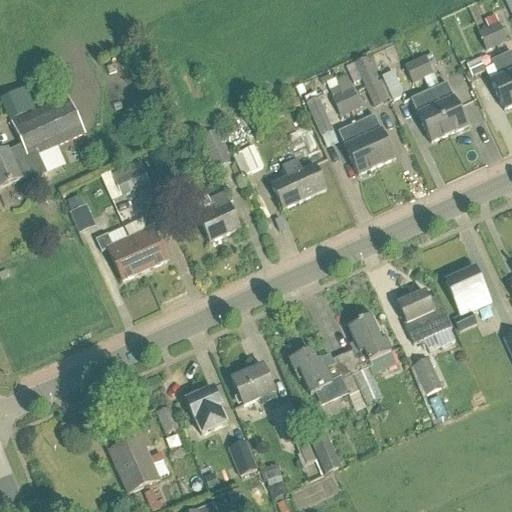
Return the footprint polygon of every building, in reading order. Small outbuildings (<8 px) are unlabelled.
[(511,0),(501,0),(511,23),(511,0)] [(506,45),(495,19),(475,28),(486,53),(506,45)] [(511,62),(509,56),(500,60),(511,86),(511,62)] [(435,63),(440,76),(455,71),(450,57),(435,63)] [(424,59),(403,68),(411,87),(432,78),(424,59)] [(391,104),(405,99),(392,60),(377,65),(384,85),(391,104)] [(511,110),(511,86),(500,60),(492,64),(499,80),(489,85),(503,115),(511,110)] [(387,106),(367,61),(354,66),(373,111),(387,106)] [(429,97),(448,139),(466,131),(447,89),(429,97)] [(361,110),(353,91),(330,101),(339,120),(361,110)] [(411,106),(430,147),(448,139),(429,97),(411,106)] [(27,163),(37,158),(84,138),(67,100),(10,126),(20,149),(27,163)] [(333,134),(319,101),(306,106),(320,139),(333,134)] [(357,131),(375,172),(393,164),(375,122),(357,131)] [(339,139),(357,180),(375,172),(357,131),(339,139)] [(233,165),(219,132),(199,141),(214,174),(233,165)] [(27,163),(20,149),(7,155),(6,153),(0,155),(0,193),(19,185),(19,184),(32,179),(34,184),(46,178),(37,158),(27,163)] [(262,171),(254,149),(241,155),(249,176),(262,171)] [(149,187),(140,164),(111,177),(121,199),(149,187)] [(301,174),(296,164),(282,170),(286,180),(270,188),(282,214),(325,194),(313,168),(301,174)] [(258,250),(232,182),(224,185),(250,254),(258,250)] [(239,233),(223,197),(192,211),(209,247),(239,233)] [(86,209),(69,216),(78,236),(94,229),(86,209)] [(144,276),(166,266),(151,233),(157,230),(151,217),(139,223),(144,234),(128,242),(144,276)] [(144,276),(128,242),(112,249),(106,238),(94,243),(100,256),(106,253),(121,287),(144,276)] [(200,254),(205,264),(237,248),(232,238),(200,254)] [(489,309),(473,273),(445,286),(461,321),(455,323),(459,334),(472,328),(468,318),(489,309)] [(427,305),(423,296),(396,309),(405,328),(403,329),(411,349),(450,331),(436,301),(427,305)] [(359,393),(365,408),(381,401),(372,380),(395,370),(383,344),(379,346),(369,323),(347,333),(356,353),(343,359),(359,393)] [(315,396),(321,410),(359,393),(343,359),(321,369),(318,363),(315,365),(310,354),(288,365),(294,377),(298,375),(309,399),(315,396)] [(442,392),(428,363),(412,370),(425,399),(442,392)] [(273,397),(261,370),(230,384),(242,411),(273,397)] [(221,412),(211,392),(184,405),(192,423),(190,424),(197,440),(207,435),(201,421),(221,412)] [(315,464),(292,406),(271,415),(283,446),(293,442),(304,469),(315,464)] [(179,433),(170,410),(156,415),(165,438),(179,433)] [(148,449),(137,425),(113,436),(120,451),(108,456),(127,498),(157,485),(142,452),(148,449)] [(340,470),(327,437),(310,443),(323,477),(340,470)] [(258,473),(246,445),(227,453),(238,481),(258,473)] [(281,502),(281,490),(265,491),(266,503),(281,502)]
